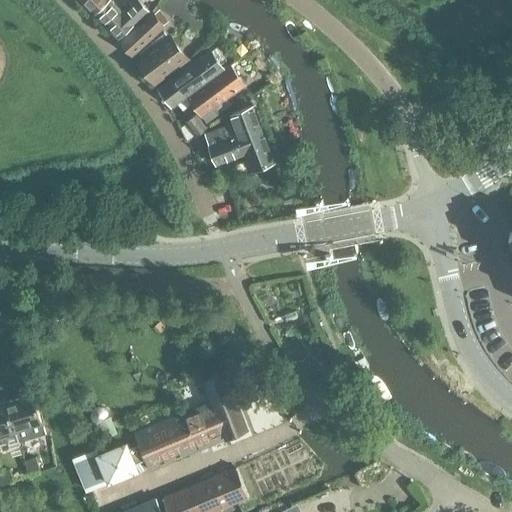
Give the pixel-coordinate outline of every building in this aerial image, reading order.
[(82,0),(94,12),(105,0),(82,0)] [(119,37),(134,22),(148,9),(138,0),(136,0),(124,12),(112,0),(108,0),(96,13),(119,37)] [(155,8),(121,40),(133,53),(135,52),(139,57),(137,58),(155,83),(188,58),(183,52),(190,47),(179,31),(172,36),(164,26),(168,21),(155,8)] [(159,88),(172,105),(224,67),(211,49),(159,88)] [(225,98),(245,84),(231,64),(186,96),(201,117),(203,116),(207,122),(230,105),(225,98)] [(235,121),(205,133),(217,163),(246,151),(253,169),(275,161),(253,105),(231,113),(235,121)] [(195,134),(206,127),(197,113),(186,121),(195,134)] [(96,445),(73,455),(87,488),(137,468),(135,462),(145,457),(150,469),(228,436),(247,428),(225,370),(206,379),(214,400),(194,408),(194,407),(134,432),(139,443),(129,448),(125,439),(98,450),(96,445)] [(6,399),(16,433),(18,438),(45,430),(33,391),(6,399)] [(0,441),(6,439),(5,436),(16,433),(6,399),(0,400),(0,441)] [(24,460),(28,472),(39,468),(36,456),(24,460)] [(0,471),(0,475),(2,484),(14,480),(10,468),(0,471)] [(200,511),(241,495),(230,468),(156,499),(157,501),(151,503),(150,501),(123,511),(200,511)]
